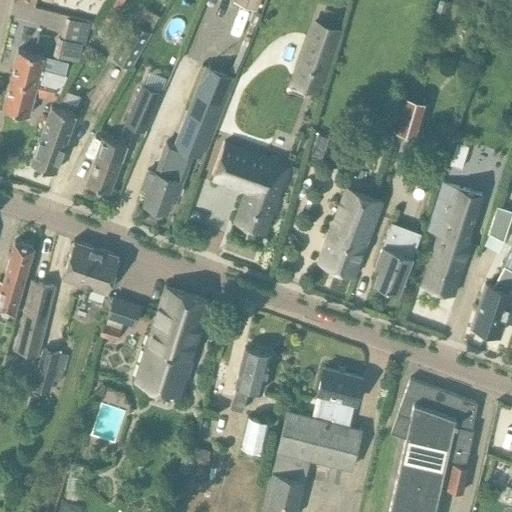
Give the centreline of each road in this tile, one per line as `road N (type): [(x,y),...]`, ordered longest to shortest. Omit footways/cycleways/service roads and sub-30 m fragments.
road 1 (tertiary): [(494,381),(0,202)]
road 2 (residential): [(494,381),(464,511)]
